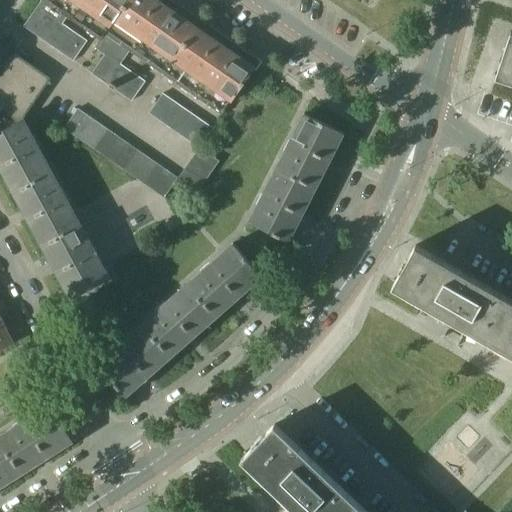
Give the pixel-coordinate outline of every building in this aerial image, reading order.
[(66,17),(71,20),(85,0),(41,0),(42,0),(37,7),(47,14),(57,21),(61,24),(66,17)] [(85,0),(71,20),(90,34),(100,40),(100,41),(128,0),(85,0)] [(128,0),(100,41),(100,40),(95,47),(105,54),(118,63),(120,65),(121,64),(130,51),(134,55),(167,7),(157,0),(128,0)] [(47,14),(37,7),(24,27),(34,33),(47,14)] [(151,66),(164,75),(197,27),(167,7),(134,55),(151,66)] [(47,14),(34,33),(43,40),(57,21),(47,14)] [(57,21),(43,40),(53,47),(67,27),(61,24),(57,21)] [(53,47),(63,54),(76,34),(67,27),(53,47)] [(164,75),(193,95),(226,48),(197,27),(164,75)] [(511,31),(496,77),(511,82),(511,31)] [(76,34),(63,54),(73,60),(86,41),(76,34)] [(226,48),(193,95),(222,115),(255,68),(226,48)] [(118,63),(105,54),(92,73),(105,82),(118,63)] [(0,131),(21,121),(23,119),(51,80),(15,55),(0,76),(0,131)] [(118,63),(105,82),(118,92),(132,72),(121,64),(120,65),(118,63)] [(132,72),(118,92),(132,101),(145,81),(132,72)] [(159,120),(172,100),(162,94),(149,113),(159,120)] [(169,127),(182,107),(172,100),(159,120),(169,127)] [(179,133),(192,114),(182,107),(169,127),(179,133)] [(65,129),(74,135),(88,116),(79,110),(65,129)] [(275,172),(280,174),(313,191),(343,133),(304,113),(304,114),(275,172)] [(189,140),(202,121),(192,114),(179,133),(189,140)] [(88,116),(74,135),(84,142),(98,123),(88,116)] [(0,167),(13,191),(46,173),(42,164),(44,163),(21,121),(0,131),(0,167)] [(199,147),(212,128),(202,121),(189,140),(199,147)] [(98,123),(84,142),(94,149),(108,129),(98,123)] [(108,129),(94,149),(104,156),(117,136),(108,129)] [(104,156),(114,163),(127,143),(117,136),(104,156)] [(124,169),(137,150),(127,143),(114,163),(124,169)] [(192,158),(212,171),(218,161),(200,148),(192,158)] [(147,157),(137,150),(124,169),(134,177),(147,157)] [(144,183),(158,164),(147,157),(134,177),(144,183)] [(205,180),(212,171),(192,158),(186,167),(205,180)] [(158,164),(144,183),(154,190),(168,171),(158,164)] [(186,167),(178,178),(198,192),(205,180),(186,167)] [(168,171),(154,190),(165,197),(178,178),(168,171)] [(49,172),(46,173),(13,191),(42,244),(75,226),(70,217),(73,216),(49,172)] [(313,191),(280,174),(275,172),(249,220),(249,222),(271,233),(272,234),(278,238),(279,237),(287,241),(313,191)] [(102,268),(87,241),(78,225),(75,226),(42,244),(71,298),(109,277),(109,276),(104,279),(99,270),(102,268)] [(190,286),(192,287),(217,315),(262,275),(234,243),(233,244),(237,248),(229,255),(227,253),(190,286)] [(511,298),(416,244),(392,286),(511,355),(511,298)] [(145,326),(147,327),(171,355),(217,315),(192,287),(184,295),(182,293),(145,326)] [(0,349),(14,343),(3,323),(0,324),(0,349)] [(137,333),(123,346),(101,365),(98,362),(97,363),(126,395),(171,355),(147,327),(139,335),(137,333)] [(44,415),(43,413),(1,439),(2,441),(22,473),(74,440),(50,403),(49,404),(53,409),(44,415)] [(368,511),(275,423),(241,458),(297,511),(368,511)] [(0,486),(22,473),(2,441),(0,442),(0,486)]
